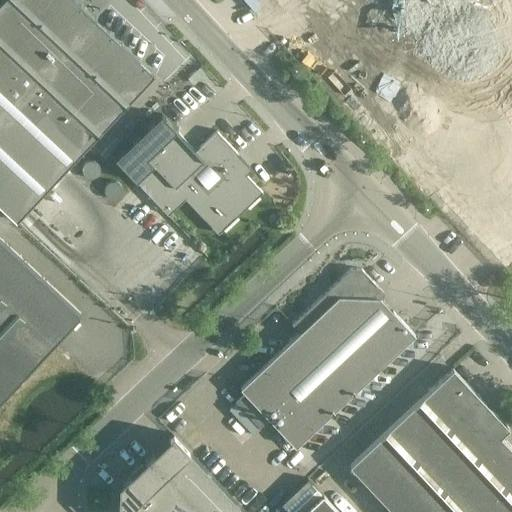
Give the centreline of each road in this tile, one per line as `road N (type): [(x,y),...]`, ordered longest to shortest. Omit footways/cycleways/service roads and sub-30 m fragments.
road 1 (unclassified): [(36,491),(358,192)]
road 2 (unclassified): [(358,192),(175,0)]
road 3 (unclassified): [(511,349),(358,192)]
